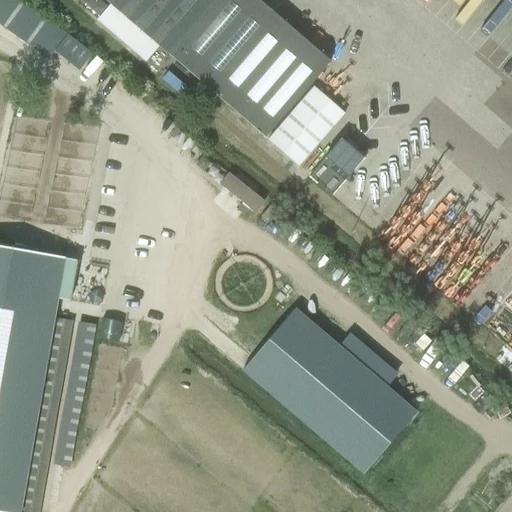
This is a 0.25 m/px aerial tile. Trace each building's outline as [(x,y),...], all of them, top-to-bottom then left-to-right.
[(0,0),(0,26),(47,61),(65,37),(13,0),(0,0)] [(101,0),(263,142),(329,67),(252,0),(101,0)] [(313,87),(268,141),(298,167),(344,114),(313,87)] [(340,139),(308,176),(331,195),(362,158),(340,139)] [(233,172),(212,198),(235,217),(247,203),(256,211),(266,200),(233,172)] [(0,511),(18,511),(64,261),(0,249),(0,511)] [(238,367),(359,469),(413,406),(292,304),(238,367)] [(38,511),(72,321),(55,318),(20,511),(38,511)]
